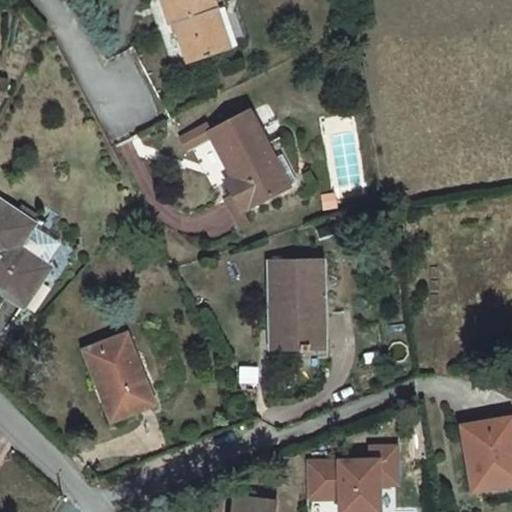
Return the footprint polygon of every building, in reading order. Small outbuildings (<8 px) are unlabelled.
[(230,49),(216,0),(168,0),(175,22),(181,21),(192,59),(230,49)] [(274,165),(253,117),(217,133),(219,137),(237,179),(231,182),(243,212),(279,197),(266,168),(274,165)] [(213,125),(203,129),(208,142),(219,137),(217,133),(213,125)] [(203,129),(187,136),(192,149),(208,142),(203,129)] [(287,193),(274,165),(266,168),(279,197),(287,193)] [(335,196),(324,197),(326,211),(337,209),(335,196)] [(34,230),(1,204),(0,205),(0,291),(22,309),(48,271),(39,264),(48,249),(29,235),(34,230)] [(392,261),(384,224),(373,225),(380,262),(392,261)] [(328,355),(326,261),(268,262),(270,357),(328,355)] [(130,338),(86,352),(110,422),(153,409),(130,338)] [(511,487),(511,422),(464,427),(472,494),(511,487)] [(356,507),(293,507),(292,511),(383,511),(383,493),(356,494),(356,507)] [(268,511),(269,502),(237,500),(236,511),(268,511)]
